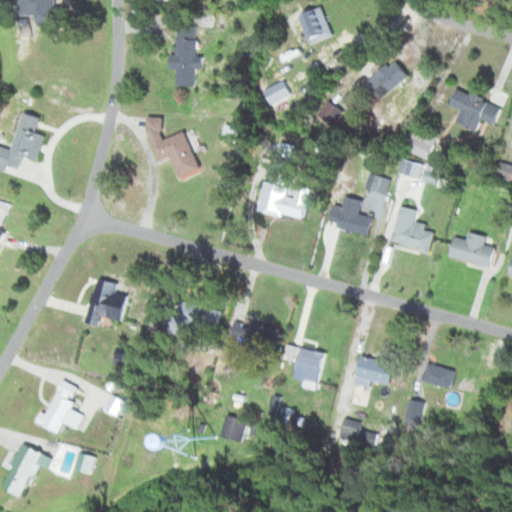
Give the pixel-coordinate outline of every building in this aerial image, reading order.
[(25,0),(25,17),(44,17),(44,27),(61,27),(61,0),(25,0)] [(303,17),(315,46),(337,37),(325,8),(303,17)] [(200,58),(202,27),(182,26),(180,55),(175,54),(174,71),(182,71),(181,90),(201,91),(203,58),(200,58)] [(386,100),(411,75),(396,59),(370,84),(386,100)] [(459,123),(481,131),(485,120),(498,124),(505,106),(459,90),(454,106),(464,110),(459,123)] [(328,108),(324,113),(336,122),(343,111),(335,105),(331,111),(328,108)] [(1,144),(0,146),(0,168),(11,171),(13,165),(26,169),(29,156),(43,160),(50,135),(41,133),(46,117),(30,112),(19,150),(1,144)] [(174,155),(182,176),(204,169),(190,131),(170,138),(162,115),(148,120),(163,159),(174,155)] [(410,148),(429,158),(437,141),(418,131),(410,148)] [(306,220),(313,190),(301,187),(299,197),(288,194),(293,169),(274,164),(263,210),(306,220)] [(373,234),(378,212),(338,203),(333,225),(373,234)] [(395,243),(433,252),(438,231),(429,229),(430,223),(418,221),(421,209),(404,205),(395,243)] [(491,235),(472,231),(471,239),(459,236),(454,256),(495,266),(500,246),(489,244),(491,235)] [(121,282),(100,277),(89,324),(102,327),(105,317),(126,322),(132,295),(119,292),(121,282)] [(183,319),(222,326),(226,308),(186,301),(183,319)] [(288,359),(302,362),(299,378),(323,383),(328,351),(291,344),(288,359)] [(358,382),(390,390),(397,364),(365,356),(358,382)] [(453,389),(458,371),(431,363),(426,381),(453,389)] [(51,414),(45,412),(40,423),(62,432),(66,422),(80,428),(85,414),(73,410),(83,387),(65,379),(51,414)] [(140,399),(120,388),(107,412),(121,420),(127,411),(131,414),(140,399)] [(226,436),(247,442),(252,420),(231,414),(226,436)] [(4,486),(24,496),(41,464),(50,469),(55,459),(26,443),(4,486)] [(98,457),(84,453),(79,467),(93,471),(98,457)]
